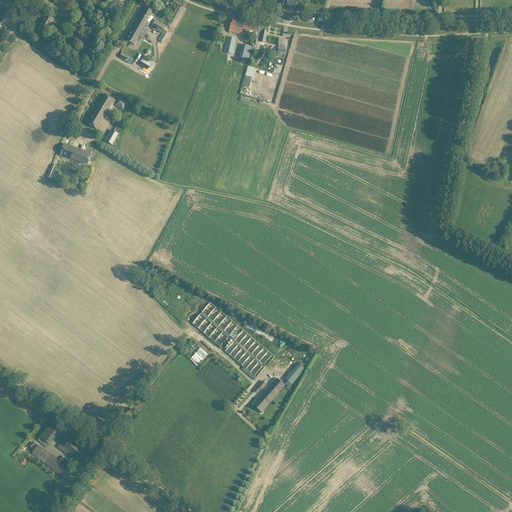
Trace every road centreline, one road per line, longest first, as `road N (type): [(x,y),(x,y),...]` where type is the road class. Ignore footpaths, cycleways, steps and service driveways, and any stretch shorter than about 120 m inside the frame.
road 1 (track): [(233,511),(263,446),(262,434),(235,410),(254,383),(191,329),(103,447)]
road 2 (tertiary): [(511,22),(328,22),(208,0)]
road 3 (track): [(476,34),(443,233),(511,268)]
road 4 (unclassified): [(188,511),(0,369)]
